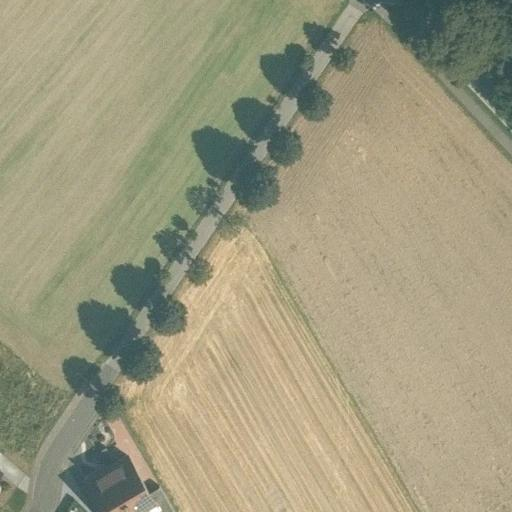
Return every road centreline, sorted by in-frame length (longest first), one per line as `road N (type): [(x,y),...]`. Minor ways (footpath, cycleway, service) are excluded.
road 1 (residential): [(33,511),(61,439),(361,0)]
road 2 (unclassified): [(399,0),(511,117)]
